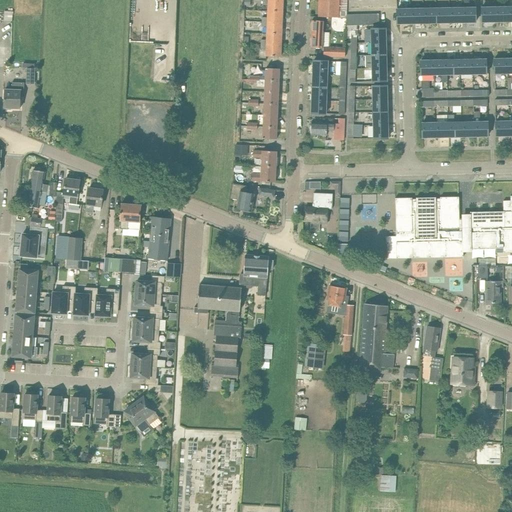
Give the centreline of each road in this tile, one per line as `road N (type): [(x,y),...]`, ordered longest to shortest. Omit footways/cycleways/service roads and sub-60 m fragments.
road 1 (unclassified): [(284,246),(12,137)]
road 2 (track): [(343,511),(359,275)]
road 3 (residential): [(511,40),(415,42),(406,51),(409,169)]
road 4 (residential): [(296,169),(300,0)]
road 5 (unclassified): [(511,336),(359,275)]
road 6 (residential): [(0,375),(108,383),(119,374),(121,333)]
